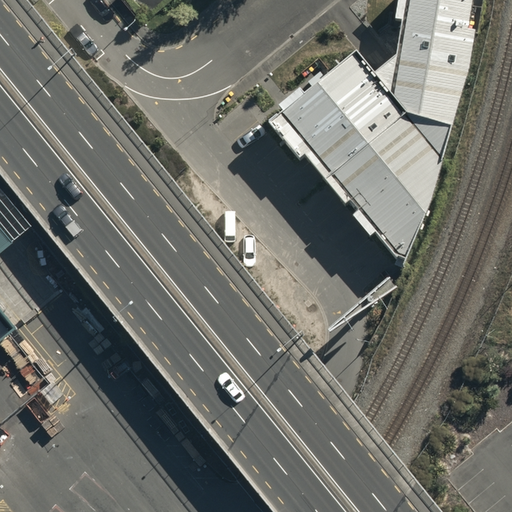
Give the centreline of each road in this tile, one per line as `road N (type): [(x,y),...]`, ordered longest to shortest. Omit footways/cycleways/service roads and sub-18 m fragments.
road 1 (primary): [(0,34),(391,511)]
road 2 (primary): [(320,511),(0,118)]
road 3 (unclassified): [(285,0),(212,60),(173,78),(130,59),(78,0)]
